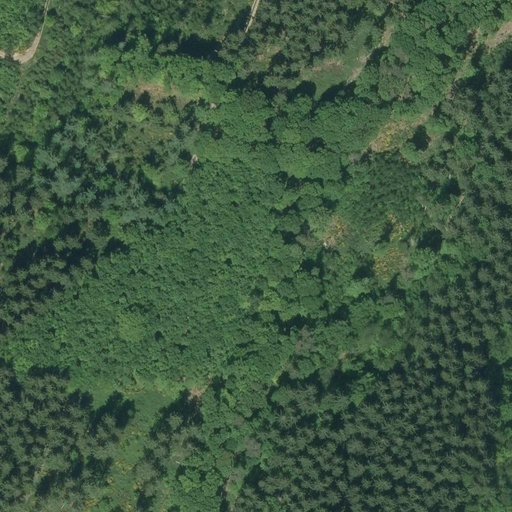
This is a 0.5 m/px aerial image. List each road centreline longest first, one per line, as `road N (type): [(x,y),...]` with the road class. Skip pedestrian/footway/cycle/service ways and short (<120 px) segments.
road 1 (track): [(257,0),(166,217),(104,257),(0,348)]
road 2 (track): [(346,511),(345,445),(365,371),(444,245),(447,217),(511,136)]
road 3 (track): [(47,0),(0,128)]
